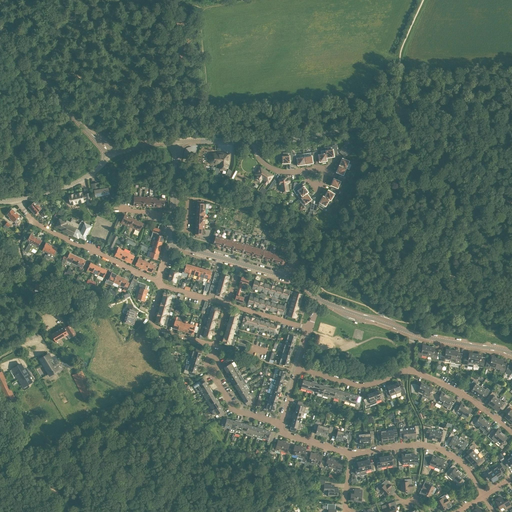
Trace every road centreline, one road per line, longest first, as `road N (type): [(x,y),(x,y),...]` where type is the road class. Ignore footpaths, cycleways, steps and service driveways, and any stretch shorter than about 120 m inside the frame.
road 1 (unclassified): [(254,140),(433,112),(511,111)]
road 2 (tertiary): [(112,154),(0,22)]
road 3 (residential): [(159,283),(37,224),(18,200)]
road 4 (residential): [(484,496),(452,455),(434,448),(350,454)]
road 5 (residential): [(511,432),(408,369)]
